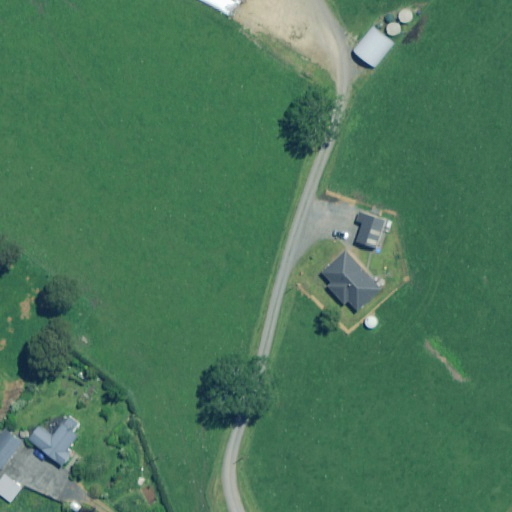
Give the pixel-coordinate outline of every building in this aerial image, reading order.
[(329,41),(276,0),(263,0),(242,27),(303,74),(329,41)] [(394,43),(374,27),(355,50),(375,67),(394,43)] [(329,192),(317,205),(328,215),(340,201),(329,192)] [(360,222),(365,223),(360,243),(379,248),(386,221),(379,219),(362,215),(360,222)] [(383,291),(348,252),(325,273),(334,283),(330,287),(346,305),(351,301),(360,311),(383,291)] [(69,450),(80,435),(76,432),(81,426),(70,417),(55,437),(42,426),(31,440),(65,466),(74,454),(69,450)] [(24,443),(13,435),(0,451),(0,468),(3,471),(24,443)] [(24,487),(5,475),(0,482),(0,493),(13,503),(24,487)]
